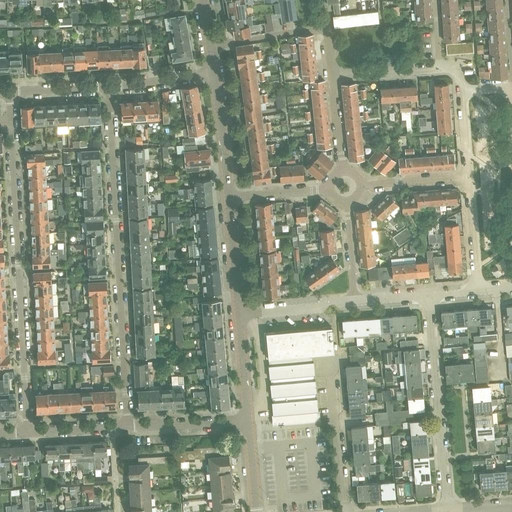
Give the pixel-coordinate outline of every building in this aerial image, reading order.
[(222,0),(223,7),(227,6),(229,19),(247,16),(250,15),(258,14),(258,18),(264,17),(263,13),(266,13),(264,3),(263,0),(222,0)] [(297,19),(296,8),(294,0),(278,0),(279,1),(280,11),(281,14),(281,17),(282,21),(297,19)] [(429,0),(414,0),(415,10),(431,9),(429,0)] [(279,1),(264,3),(266,13),(271,12),(280,11),(279,1)] [(502,3),(486,4),(487,15),(503,14),(502,3)] [(168,6),(170,12),(180,10),(179,4),(168,6)] [(146,17),(157,14),(156,7),(144,9),(146,17)] [(457,7),(442,8),(442,19),(458,18),(457,7)] [(133,19),(145,17),(144,9),(132,11),(133,19)] [(431,9),(415,10),(416,21),(431,20),(431,9)] [(378,11),(333,17),(334,22),(334,28),(342,27),(379,22),(378,11)] [(503,14),(487,15),(488,26),(504,25),(503,14)] [(169,17),(171,29),(186,26),(184,15),(169,17)] [(247,16),(229,19),(225,19),(227,29),(233,28),(249,26),(248,20),(247,16)] [(458,18),(442,19),(443,30),(459,29),(458,18)] [(151,21),(145,22),(147,33),(153,32),(151,21)] [(265,24),(266,31),(273,30),(272,23),(267,23),(265,24)] [(504,25),(488,26),(489,37),(504,36),(504,25)] [(167,30),(169,41),(189,38),(186,26),(171,29),(167,30)] [(249,26),(233,28),(235,38),(251,36),(249,26)] [(459,29),(443,30),(444,41),(446,41),(460,40),(459,29)] [(298,36),(299,47),(314,46),(313,35),(298,36)] [(489,37),(489,48),(505,47),(504,36),(489,37)] [(189,38),(169,41),(171,52),(191,50),(189,38)] [(236,46),(238,58),(261,54),(261,50),(253,51),(252,43),(236,46)] [(109,45),(97,46),(98,66),(110,66),(109,50),(110,50),(109,45)] [(97,46),(86,47),(87,67),(98,66),(97,46)] [(314,46),(299,47),(296,48),(287,49),(287,53),(300,51),(301,58),(315,57),(314,46)] [(74,47),(63,48),(64,68),(75,68),(74,47)] [(86,47),(74,47),(75,68),(87,67),(86,47)] [(505,47),(489,48),(490,59),(506,58),(505,47)] [(57,53),(51,53),(52,69),(64,68),(63,48),(57,48),(57,53)] [(145,48),(133,49),(134,65),(134,66),(146,66),(145,56),(145,48)] [(27,50),(27,54),(28,72),(40,71),(40,70),(39,49),(27,50)] [(44,49),(39,49),(40,70),(52,69),(51,53),(44,53),(44,49)] [(121,49),(110,50),(109,50),(110,66),(122,65),(121,49)] [(133,49),(121,49),(122,65),(134,65),(133,49)] [(0,50),(0,71),(10,71),(10,54),(9,50),(0,50)] [(191,50),(171,52),(172,53),(167,53),(169,61),(192,57),(191,50)] [(21,53),(10,54),(10,71),(22,71),(21,53)] [(261,54),(238,58),(239,69),(255,66),(254,60),(262,59),(261,54)] [(292,66),(293,70),(316,68),(315,57),(301,58),(301,65),(292,66)] [(490,59),(491,71),(507,69),(506,58),(490,59)] [(255,66),(239,69),(241,79),(264,76),(268,75),(268,72),(256,73),(255,66)] [(316,68),(302,70),(303,81),(317,79),(316,68)] [(485,71),(479,71),(479,78),(485,78),(486,79),(492,78),(503,78),(507,77),(507,70),(507,69),(491,71),(485,71)] [(264,76),(241,79),(242,90),(258,88),(257,81),(265,80),(264,76)] [(324,80),(310,82),(312,93),(326,91),(324,80)] [(341,84),(342,95),(357,94),(356,83),(341,84)] [(434,84),(435,97),(449,96),(448,83),(434,84)] [(197,86),(181,89),(183,100),(199,98),(197,86)] [(404,86),(392,87),(393,100),(399,100),(400,112),(401,112),(402,126),(406,126),(404,86)] [(416,86),(404,86),(406,126),(407,133),(412,133),(412,129),(411,127),(410,112),(411,112),(411,109),(411,99),(417,99),(416,86)] [(393,100),(392,87),(380,88),(380,101),(393,100)] [(258,88),(242,90),(244,101),(267,98),(266,94),(259,95),(258,88)] [(170,102),(168,91),(162,92),(163,103),(170,102)] [(326,91),(312,93),(313,104),(327,102),(326,91)] [(357,94),(342,95),(344,106),(358,104),(357,94)] [(276,97),(276,110),(287,109),(286,96),(276,97)] [(435,97),(428,97),(420,98),(420,103),(428,102),(436,101),(436,109),(450,108),(449,96),(435,97)] [(267,98),(244,101),(246,118),(262,116),(260,103),(276,101),(275,97),(267,98)] [(199,98),(183,100),(185,112),(201,109),(199,98)] [(158,100),(145,101),(146,118),(159,117),(158,100)] [(145,101),(133,102),(134,119),(146,118),(145,101)] [(134,119),(133,102),(121,102),(121,112),(120,113),(120,117),(122,118),(122,120),(134,119)] [(327,102),(313,104),(314,115),(328,113),(327,102)] [(87,104),(76,105),(77,122),(88,122),(87,104)] [(99,104),(87,104),(88,122),(100,121),(99,104)] [(358,104),(344,106),(345,117),(359,115),(358,104)] [(65,105),(55,106),(56,123),(66,123),(65,105)] [(76,105),(65,105),(66,123),(77,122),(76,105)] [(55,106),(44,107),(45,124),(56,123),(55,106)] [(33,107),(20,108),(21,117),(19,118),(20,122),(21,123),(21,125),(34,124),(33,107)] [(44,107),(33,107),(34,124),(45,124),(44,107)] [(450,108),(436,109),(437,121),(451,120),(450,108)] [(201,109),(185,112),(187,123),(203,121),(201,109)] [(328,113),(314,115),(315,126),(329,124),(328,113)] [(359,115),(345,117),(346,128),(361,126),(359,115)] [(262,116),(246,118),(248,129),(271,126),(270,122),(263,123),(262,116)] [(451,120),(437,121),(438,133),(451,132),(451,130),(451,120)] [(195,137),(196,144),(197,144),(206,143),(204,132),(205,132),(203,121),(187,123),(188,128),(184,129),(185,136),(190,135),(194,134),(195,137)] [(329,124),(315,126),(316,137),(330,135),(329,124)] [(435,131),(434,124),(423,127),(424,133),(435,131)] [(62,126),(63,134),(71,133),(71,125),(62,126)] [(271,126),(248,129),(249,140),(265,138),(264,131),(271,130),(271,126)] [(361,126),(346,128),(347,139),(362,137),(361,126)] [(135,136),(135,135),(124,136),(124,140),(125,144),(136,144),(136,142),(135,136)] [(330,135),(316,137),(318,148),(332,146),(330,135)] [(182,139),(183,146),(184,146),(196,144),(195,137),(182,139)] [(362,137),(347,139),(348,149),(363,148),(362,137)] [(265,138),(249,140),(250,151),(273,148),(273,144),(266,145),(265,138)] [(36,144),(25,145),(26,151),(37,150),(36,143),(36,144)] [(434,143),(431,143),(431,147),(431,152),(431,155),(432,170),(443,169),(442,154),(435,154),(434,143)] [(196,144),(184,146),(187,171),(195,170),(195,164),(210,162),(209,150),(198,151),(197,144),(196,144)] [(372,148),(375,151),(368,159),(376,166),(391,148),(388,145),(384,151),(378,146),(375,144),(372,148)] [(125,149),(126,160),(144,159),(143,148),(125,149)] [(273,148),(250,151),(252,162),(268,160),(267,153),(274,152),(273,148)] [(363,148),(348,149),(350,160),(364,159),(363,148)] [(391,148),(376,166),(385,173),(395,161),(390,156),(395,151),(391,148)] [(82,151),(82,162),(100,161),(99,150),(82,151)] [(310,152),(308,155),(325,170),(332,162),(320,152),(316,157),(310,152)] [(28,166),(29,166),(45,165),(44,153),(27,154),(28,166)] [(453,153),(442,154),(443,169),(454,168),(454,164),(453,153)] [(311,163),(306,168),(318,178),(325,170),(308,155),(305,158),(311,163)] [(431,155),(420,156),(421,171),(432,170),(431,155)] [(411,172),(409,156),(399,157),(400,173),(411,172)] [(420,156),(409,156),(411,172),(421,171),(420,156)] [(287,165),(279,166),(280,182),(292,181),(290,158),(286,158),(287,165)] [(294,158),(290,158),(292,181),(303,180),(302,164),(295,165),(294,158)] [(144,159),(126,160),(126,163),(127,171),(145,170),(144,159)] [(268,160),(252,162),(253,173),(277,170),(276,166),(269,167),(268,160)] [(100,161),(82,162),(83,173),(101,172),(100,161)] [(45,165),(29,166),(29,177),(46,176),(45,165)] [(145,170),(127,171),(127,182),(145,182),(145,170)] [(277,170),(253,173),(255,184),(271,183),(270,176),(277,175),(277,170)] [(101,172),(83,173),(84,185),(101,184),(101,172)] [(46,176),(29,177),(30,188),(46,187),(54,187),(62,186),(62,181),(52,181),(52,182),(46,182),(46,176)] [(196,180),(194,180),(194,187),(183,189),(184,193),(211,191),(210,179),(196,180)] [(145,182),(127,182),(128,194),(146,193),(145,182)] [(101,184),(84,185),(76,186),(77,191),(84,190),(84,196),(102,195),(101,184)] [(31,198),(31,199),(47,198),(46,187),(30,188),(30,193),(29,194),(29,197),(31,198)] [(456,188),(445,189),(446,204),(457,203),(456,188)] [(445,189),(434,190),(435,205),(446,204),(445,189)] [(434,190),(422,191),(424,205),(435,205),(434,190)] [(211,191),(184,193),(184,198),(195,197),(196,204),(213,202),(211,191)] [(412,197),(413,206),(424,205),(422,191),(411,192),(412,197)] [(146,193),(128,194),(129,204),(146,203),(146,193)] [(386,195),(380,201),(389,212),(398,204),(388,193),(386,194),(386,195)] [(102,195),(84,196),(84,197),(79,197),(79,208),(85,207),(85,208),(102,207),(102,195)] [(413,206),(412,197),(401,198),(402,213),(413,212),(413,206)] [(47,198),(31,199),(31,211),(47,210),(47,198)] [(312,210),(320,217),(330,205),(323,201),(323,198),(321,198),(314,208),(312,210)] [(371,208),(377,214),(379,217),(385,224),(394,217),(389,212),(380,201),(371,208)] [(255,204),(256,216),(272,214),(271,209),(276,209),(275,203),(275,202),(255,204)] [(146,203),(129,204),(129,208),(129,216),(147,215),(146,203)] [(330,205),(320,217),(322,218),(318,223),(322,226),(326,221),(329,224),(330,223),(339,212),(339,210),(336,210),(330,205)] [(186,220),(194,220),(198,219),(214,218),(214,212),(215,211),(214,208),(213,207),(213,206),(208,206),(196,207),(197,214),(192,214),(193,215),(186,216),(186,220)] [(296,222),(307,221),(306,206),(294,207),(296,222)] [(102,207),(85,208),(85,219),(103,218),(102,207)] [(167,209),(168,222),(176,221),(181,221),(186,220),(186,216),(179,216),(178,208),(167,209)] [(354,210),(355,221),(370,220),(369,210),(369,209),(354,210)] [(47,210),(31,211),(32,222),(48,221),(47,210)] [(272,214),(256,216),(257,227),(273,225),(272,214)] [(129,219),(130,230),(148,229),(147,218),(129,219)] [(214,218),(198,219),(199,231),(215,229),(214,218)] [(427,230),(428,239),(458,236),(458,232),(457,224),(456,224),(456,218),(447,219),(444,222),(445,232),(441,233),(435,233),(433,234),(433,227),(427,230)] [(370,220),(355,221),(356,232),(371,231),(370,220)] [(48,221),(32,222),(33,233),(49,233),(48,221)] [(86,222),(87,233),(104,232),(103,221),(86,222)] [(177,233),(176,221),(168,222),(168,234),(177,233)] [(277,225),(273,225),(257,227),(258,238),(274,237),(274,231),(278,231),(277,225)] [(399,246),(415,235),(408,226),(392,236),(399,246)] [(148,229),(130,230),(131,242),(148,241),(148,229)] [(215,229),(199,231),(200,243),(216,242),(215,229)] [(319,230),(320,241),(335,240),(334,229),(319,230)] [(371,231),(356,232),(357,243),(372,242),(371,231)] [(81,233),(77,234),(77,238),(82,237),(82,238),(87,238),(88,244),(104,243),(104,232),(87,233),(81,233)] [(49,233),(33,233),(33,244),(49,244),(49,233)] [(458,236),(428,239),(429,243),(436,242),(439,242),(440,243),(446,243),(446,249),(459,248),(458,239),(458,236)] [(274,237),(258,238),(259,250),(275,248),(274,237)] [(335,240),(320,241),(321,252),(336,251),(335,240)] [(148,241),(131,242),(131,252),(149,251),(148,241)] [(216,242),(200,243),(201,255),(218,254),(216,242)] [(372,242),(357,243),(358,254),(373,253),(372,242)] [(104,243),(88,244),(88,255),(105,254),(104,243)] [(33,250),(34,256),(56,254),(58,254),(66,254),(66,248),(50,249),(49,244),(33,244),(33,245),(32,246),(32,249),(33,250)] [(433,258),(433,264),(438,263),(438,262),(460,260),(459,248),(446,249),(447,255),(433,256),(433,258)] [(260,252),(261,264),(277,263),(276,250),(260,252)] [(149,251),(131,252),(132,263),(150,262),(149,251)] [(373,253),(358,254),(359,265),(374,264),(373,253)] [(56,254),(34,256),(32,256),(33,267),(56,266),(56,254)] [(89,266),(105,266),(105,261),(106,260),(106,256),(105,255),(105,254),(88,255),(88,261),(79,262),(79,267),(89,266)] [(332,257),(323,263),(331,275),(340,269),(334,260),(337,257),(336,254),(331,254),(332,257)] [(404,264),(403,264),(404,277),(416,276),(415,263),(415,256),(403,257),(404,264)] [(187,266),(187,271),(219,269),(218,257),(201,258),(202,265),(196,265),(196,266),(187,266)] [(427,262),(415,263),(416,276),(434,275),(433,264),(433,258),(427,258),(427,262)] [(438,263),(433,264),(434,275),(442,274),(441,267),(448,266),(449,273),(461,272),(461,262),(460,260),(438,262),(438,263)] [(150,262),(132,263),(132,274),(150,273),(150,262)] [(277,263),(261,264),(262,275),(278,274),(277,263)] [(323,263),(314,270),(322,282),(331,275),(323,263)] [(391,266),(385,267),(386,279),(392,278),(404,277),(403,264),(391,265),(391,266)] [(105,266),(89,266),(89,278),(106,277),(105,266)] [(219,269),(187,271),(187,272),(196,271),(202,270),(203,282),(219,280),(219,269)] [(322,282),(314,270),(305,277),(313,288),(322,282)] [(33,283),(34,283),(51,282),(51,271),(33,272),(33,283)] [(150,273),(132,274),(133,286),(151,285),(150,273)] [(278,274),(262,275),(263,286),(279,285),(278,274)] [(219,280),(203,282),(204,294),(220,292),(219,280)] [(89,282),(89,294),(106,293),(107,293),(106,281),(89,282)] [(51,282),(34,283),(35,295),(52,294),(51,282)] [(279,285),(263,286),(263,292),(262,293),(263,296),(264,297),(264,298),(280,297),(279,290),(292,289),(291,284),(279,285)] [(133,288),(134,300),(152,299),(168,298),(168,293),(151,294),(151,287),(133,288)] [(106,293),(89,294),(90,305),(107,304),(106,293)] [(52,294),(35,295),(36,307),(52,306),(52,294)] [(198,308),(202,307),(203,314),(220,313),(219,300),(205,302),(205,296),(192,297),(193,303),(197,303),(198,308)] [(152,299),(134,300),(134,311),(152,310),(152,299)] [(78,312),(78,317),(86,317),(91,316),(107,315),(107,304),(90,305),(90,311),(78,312)] [(52,306),(36,307),(36,318),(53,317),(52,306)] [(487,307),(477,308),(479,322),(486,322),(486,325),(491,325),(490,307),(487,307)] [(477,308),(465,309),(467,324),(479,322),(477,308)] [(462,309),(453,310),(454,325),(467,324),(465,309),(462,309)] [(152,310),(134,311),(135,322),(153,321),(157,321),(163,321),(163,316),(157,316),(153,317),(152,310)] [(454,325),(453,310),(441,311),(442,326),(454,325)] [(220,313),(203,314),(204,326),(221,325),(220,313)] [(415,314),(402,315),(404,329),(416,328),(415,314)] [(107,315),(91,316),(91,328),(108,327),(107,315)] [(402,315),(390,316),(392,330),(404,329),(402,315)] [(390,316),(378,317),(380,332),(392,330),(390,316)] [(53,317),(36,318),(37,328),(54,328),(53,317)] [(378,317),(366,318),(367,333),(369,333),(369,337),(380,336),(380,332),(378,317)] [(366,318),(354,319),(355,334),(367,333),(366,318)] [(355,334),(354,319),(342,320),(343,335),(355,334)] [(153,321),(135,322),(136,333),(153,332),(153,321)] [(221,325),(204,326),(205,338),(222,336),(221,325)] [(316,397),(315,397),(315,392),(314,379),(313,374),(314,374),(312,361),(311,354),(333,352),(333,351),(331,326),(265,332),(268,361),(268,364),(267,364),(269,377),(269,383),(270,396),(271,396),(271,401),(272,414),(273,420),(273,422),(277,422),(281,422),(294,420),(301,420),(317,418),(316,410),(317,410),(316,397)] [(108,327),(91,328),(92,339),(109,338),(108,327)] [(54,328),(37,328),(37,340),(54,339),(54,328)] [(153,332),(136,333),(136,344),(154,343),(153,332)] [(222,336),(205,338),(206,349),(223,348),(222,336)] [(109,338),(92,339),(92,346),(85,346),(85,351),(92,350),(109,349),(109,338)] [(54,339),(37,340),(38,352),(55,351),(54,339)] [(418,339),(405,340),(405,347),(418,346),(418,339)] [(8,343),(0,343),(0,354),(8,354),(8,351),(8,343)] [(154,343),(136,344),(137,356),(147,355),(155,355),(154,343)] [(223,348),(206,349),(208,361),(225,359),(223,348)] [(397,350),(398,356),(398,362),(404,362),(419,361),(418,348),(406,349),(403,350),(397,350)] [(92,350),(93,360),(93,362),(96,362),(111,361),(110,352),(110,349),(109,349),(92,350)] [(55,351),(38,352),(37,351),(38,362),(55,362),(55,351)] [(383,352),(383,357),(384,363),(391,363),(390,356),(390,351),(383,352)] [(10,354),(8,354),(0,354),(0,366),(10,366),(10,354)] [(346,370),(347,379),(361,377),(360,364),(365,363),(365,361),(371,360),(370,356),(349,358),(350,365),(346,365),(346,370)] [(225,359),(208,361),(209,373),(226,371),(225,359)] [(419,361),(404,362),(405,364),(405,374),(420,373),(419,361)] [(471,362),(458,363),(460,379),(473,378),(471,362)] [(147,363),(134,364),(136,408),(138,408),(150,408),(149,387),(147,363)] [(460,379),(458,363),(446,364),(447,380),(460,379)] [(114,366),(103,366),(103,375),(114,374),(114,366)] [(209,373),(210,384),(227,383),(228,381),(228,378),(226,377),(226,371),(209,373)] [(400,387),(401,387),(407,387),(407,386),(421,385),(420,373),(405,374),(406,375),(403,375),(404,381),(400,381),(400,387)] [(171,375),(171,383),(172,383),(173,406),(175,406),(185,406),(184,387),(183,383),(178,383),(178,375),(171,375)] [(361,377),(347,379),(347,382),(348,391),(362,390),(361,377)] [(54,394),(48,394),(48,411),(58,410),(60,410),(59,394),(59,389),(58,383),(53,383),(53,389),(54,389),(54,394)] [(160,384),(160,386),(161,407),(173,406),(172,383),(171,383),(160,384)] [(227,383),(210,384),(211,396),(228,394),(227,383)] [(407,387),(401,387),(402,399),(408,398),(408,399),(422,397),(421,385),(407,386),(407,387)] [(9,386),(4,386),(5,415),(17,414),(16,393),(9,393),(9,386)] [(149,387),(150,408),(161,407),(160,386),(149,387)] [(472,389),(473,401),(489,400),(488,387),(476,388),(472,389)] [(362,390),(348,391),(349,403),(363,402),(362,390)] [(104,391),(93,392),(93,409),(105,408),(104,391)] [(116,391),(104,391),(105,408),(107,408),(116,407),(116,391)] [(81,392),(70,393),(71,410),(82,409),(81,392)] [(93,392),(81,392),(82,409),(93,409),(93,392)] [(70,393),(59,394),(60,410),(71,410),(70,393)] [(48,411),(48,394),(36,395),(37,411),(48,411)] [(228,394),(211,396),(212,408),(229,407),(228,394)] [(393,411),(392,400),(386,401),(386,412),(387,418),(413,415),(413,410),(423,409),(422,397),(408,399),(409,409),(399,410),(393,411)] [(489,400),(473,401),(473,404),(474,414),(490,413),(490,407),(497,406),(497,400),(489,401),(489,400)] [(363,402),(349,403),(350,415),(364,414),(363,402)] [(490,413),(474,414),(475,427),(491,425),(490,413)] [(413,415),(387,418),(388,424),(388,425),(403,423),(403,427),(410,427),(411,433),(425,432),(424,420),(413,420),(413,415)] [(387,418),(375,419),(375,424),(376,426),(382,425),(388,425),(388,424),(387,418)] [(351,426),(352,439),(367,437),(365,425),(351,426)] [(491,425),(475,427),(476,439),(492,438),(492,432),(498,432),(497,425),(491,426),(491,425)] [(425,432),(411,433),(412,445),(426,444),(425,432)] [(367,437),(352,439),(353,451),(374,449),(374,442),(367,443),(367,437)] [(492,438),(476,439),(478,452),(494,451),(493,445),(499,444),(498,438),(492,439),(492,438)] [(96,442),(93,442),(94,455),(95,468),(101,468),(100,455),(106,455),(106,448),(105,441),(96,442)] [(93,442),(81,443),(83,469),(88,469),(88,456),(94,455),(93,442)] [(70,443),(57,444),(59,464),(59,470),(60,470),(60,474),(65,474),(65,470),(64,462),(64,457),(70,457),(70,443)] [(81,443),(70,443),(70,457),(77,456),(77,469),(83,469),(81,443)] [(45,445),(46,458),(54,458),(54,464),(59,464),(57,444),(45,445)] [(426,444),(412,445),(413,457),(427,456),(426,444)] [(34,445),(22,446),(23,459),(35,459),(35,452),(34,445)] [(10,446),(0,446),(0,473),(5,473),(5,465),(4,465),(4,460),(11,460),(10,446)] [(19,446),(10,446),(11,460),(17,460),(18,472),(23,472),(23,464),(23,459),(22,446),(19,446)] [(185,459),(208,458),(208,457),(219,456),(219,452),(218,446),(194,447),(194,450),(185,451),(185,448),(174,449),(174,462),(179,461),(185,461),(185,459)] [(374,449),(353,451),(354,463),(374,461),(373,450),(374,449)] [(211,484),(231,482),(229,455),(219,456),(208,457),(208,458),(211,484)] [(413,457),(414,470),(428,468),(427,456),(413,457)] [(486,463),(487,471),(474,472),(474,479),(480,478),(481,488),(494,487),(493,471),(492,463),(492,457),(472,459),(472,464),(486,463)] [(149,463),(139,463),(128,464),(129,476),(129,483),(130,492),(151,491),(149,463)] [(356,476),(369,475),(368,465),(355,466),(356,476)] [(410,482),(429,481),(428,468),(414,470),(408,470),(408,475),(414,475),(415,481),(410,482)] [(493,471),(494,487),(507,486),(505,470),(493,471)] [(393,481),(380,482),(382,497),(394,496),(393,481)] [(429,481),(410,482),(411,494),(416,494),(430,493),(429,481)] [(214,511),(234,510),(231,482),(211,484),(213,511),(214,511)] [(369,483),(368,483),(370,497),(382,497),(380,482),(369,483)] [(397,496),(405,495),(404,482),(396,483),(397,496)] [(370,497),(368,483),(356,484),(357,498),(370,497)] [(151,511),(151,491),(130,492),(131,502),(131,511),(151,511)] [(71,499),(70,499),(71,511),(83,511),(83,506),(76,506),(75,495),(70,495),(71,499)] [(100,496),(94,497),(95,511),(114,511),(114,509),(101,510),(100,496)] [(90,505),(83,506),(83,511),(95,511),(94,497),(89,498),(90,505)]
